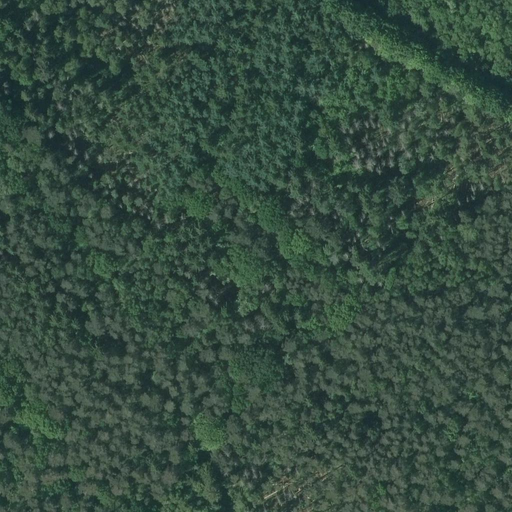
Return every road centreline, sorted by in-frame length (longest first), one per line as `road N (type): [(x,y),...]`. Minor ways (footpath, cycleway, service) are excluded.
road 1 (track): [(278,0),(29,420)]
road 2 (track): [(511,94),(352,0)]
